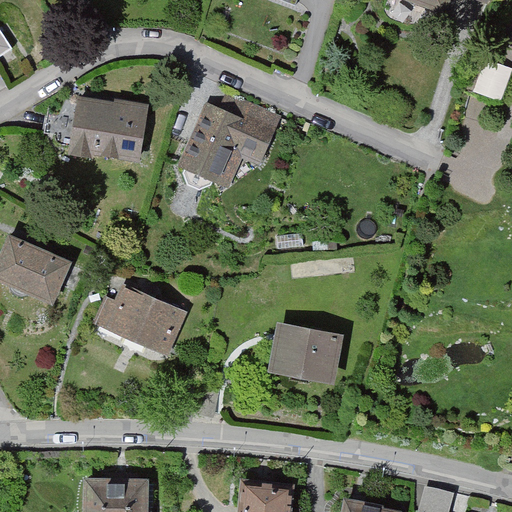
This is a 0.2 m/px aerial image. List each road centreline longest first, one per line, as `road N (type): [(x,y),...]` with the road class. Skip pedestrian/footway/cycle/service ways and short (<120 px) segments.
road 1 (residential): [(5,431),(317,443),(511,487)]
road 2 (residential): [(0,111),(84,56),(138,41),(193,51),(435,161)]
